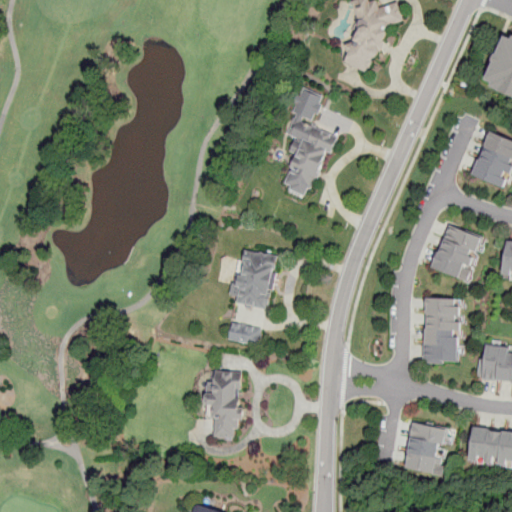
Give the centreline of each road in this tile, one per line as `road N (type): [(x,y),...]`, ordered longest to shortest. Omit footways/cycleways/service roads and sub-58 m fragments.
road 1 (residential): [(327,511),(338,326),(469,0)]
road 2 (residential): [(438,194),(407,274),(399,383)]
road 3 (residential): [(333,376),(511,406)]
